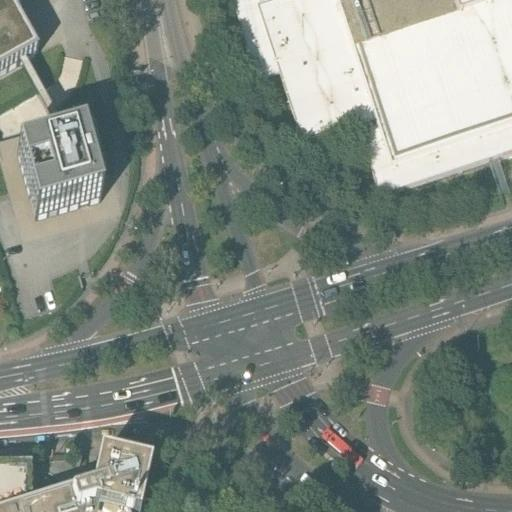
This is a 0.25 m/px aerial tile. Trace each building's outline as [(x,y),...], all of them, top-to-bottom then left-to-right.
[(0,0),(0,76),(18,67),(25,63),(36,56),(10,10),(4,0),(0,0)] [(511,0),(231,0),(252,87),(280,77),(302,144),(356,126),(380,196),(395,191),(489,160),(498,157),(508,154),(511,152),(511,0)] [(60,145),(68,143),(63,134),(46,102),(25,63),(18,67),(39,108),(55,136),(60,145)] [(16,157),(35,222),(70,212),(100,204),(82,139),(68,143),(60,145),(16,157)] [(30,469),(0,469),(0,511),(140,511),(150,471),(99,459),(93,489),(78,493),(78,492),(31,507),(30,473),(33,473),(33,471),(30,471),(30,469)]
